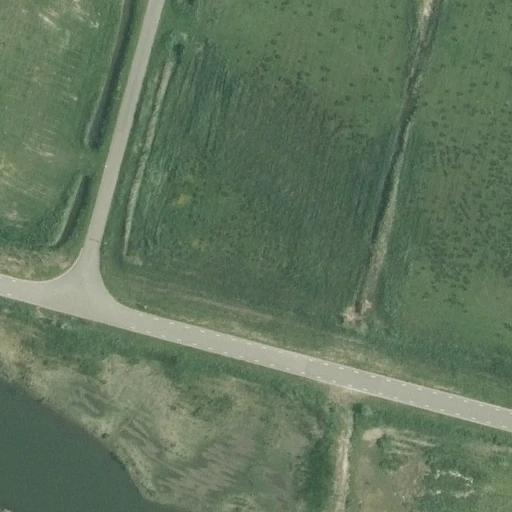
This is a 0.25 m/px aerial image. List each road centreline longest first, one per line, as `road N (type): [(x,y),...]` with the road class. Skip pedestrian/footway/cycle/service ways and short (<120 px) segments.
road 1 (unclassified): [(511,424),(75,309)]
road 2 (unclassified): [(75,309),(156,0)]
road 3 (track): [(339,511),(352,382)]
